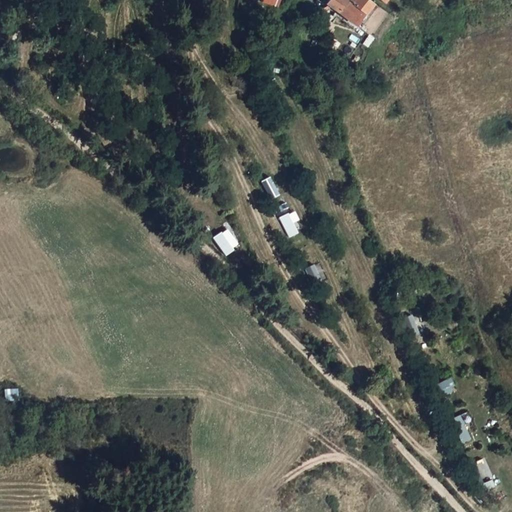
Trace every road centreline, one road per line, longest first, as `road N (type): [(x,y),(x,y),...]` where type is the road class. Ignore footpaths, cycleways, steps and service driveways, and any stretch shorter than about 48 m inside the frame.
road 1 (track): [(174,0),(206,113),(232,151),(271,247),(346,358),(425,450),(438,438),(303,129)]
road 2 (track): [(0,82),(152,206),(470,511)]
road 3 (track): [(154,0),(191,216)]
road 4 (track): [(189,41),(226,98),(238,98),(244,87),(234,0)]
